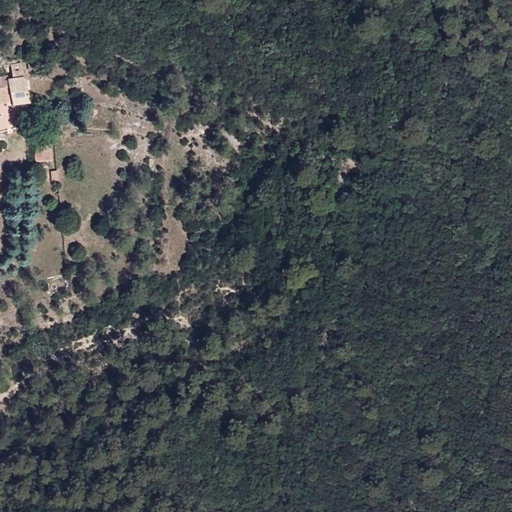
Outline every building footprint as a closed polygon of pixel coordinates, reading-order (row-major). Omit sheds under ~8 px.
[(21,72),(18,61),(8,63),(11,75),(21,72)] [(0,122),(11,120),(4,74),(0,74),(0,122)] [(22,74),(7,77),(11,103),(26,100),(22,74)] [(50,128),(33,129),(34,159),(51,159),(50,128)] [(56,169),(49,170),(50,180),(57,179),(56,169)]
